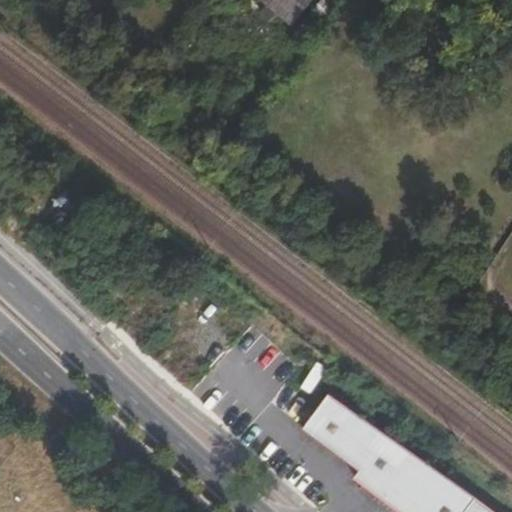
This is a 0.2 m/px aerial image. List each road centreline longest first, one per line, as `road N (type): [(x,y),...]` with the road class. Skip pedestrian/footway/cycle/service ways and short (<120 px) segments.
road 1 (secondary): [(257,511),(0,277)]
road 2 (secondary): [(0,333),(196,511)]
